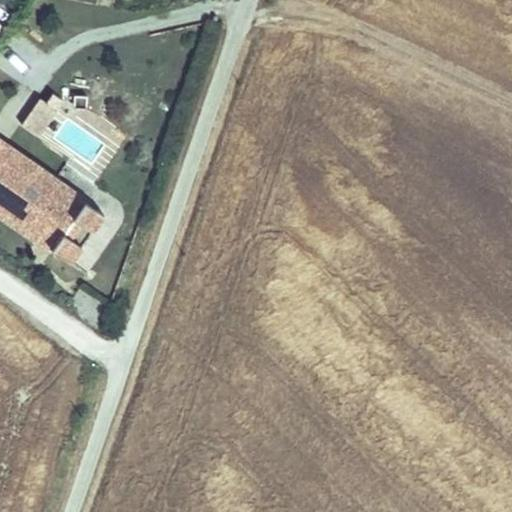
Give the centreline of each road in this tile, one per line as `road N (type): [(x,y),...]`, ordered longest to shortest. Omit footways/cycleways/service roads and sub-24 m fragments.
road 1 (residential): [(69,511),(249,0)]
road 2 (unknown): [(0,282),(120,370)]
